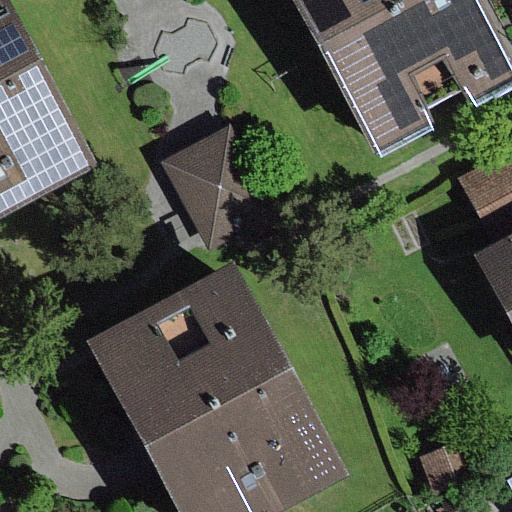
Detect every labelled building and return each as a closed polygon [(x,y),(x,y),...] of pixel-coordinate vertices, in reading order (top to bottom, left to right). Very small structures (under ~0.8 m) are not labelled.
[(457,0),(283,0),(369,161),(505,91),(457,0)] [(0,20),(0,222),(84,178),(0,20)] [(227,134),(159,168),(198,246),(266,212),(227,134)] [(511,151),(458,178),(487,234),(511,221),(511,151)] [(511,239),(467,263),(511,348),(511,239)] [(156,313),(79,356),(135,461),(162,511),(298,511),(341,489),(226,276),(156,313)] [(464,445),(419,462),(433,497),(478,480),(464,445)] [(511,477),(502,483),(511,502),(511,477)] [(479,511),(475,496),(442,506),(443,511),(479,511)]
